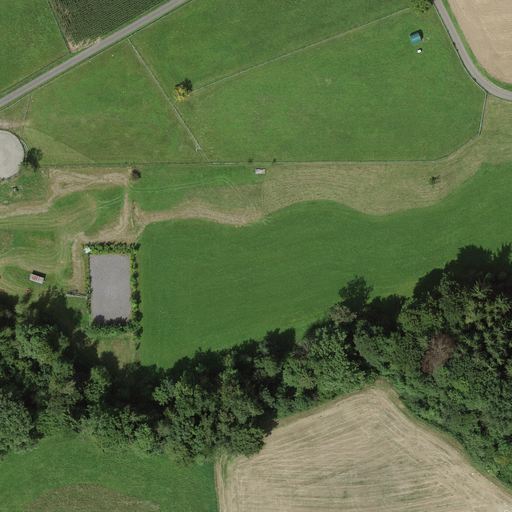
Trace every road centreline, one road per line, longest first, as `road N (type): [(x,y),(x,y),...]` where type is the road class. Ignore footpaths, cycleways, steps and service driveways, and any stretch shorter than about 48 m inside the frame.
road 1 (unclassified): [(183,0),(0,106)]
road 2 (unclassified): [(511,96),(484,84),(470,67),(437,0)]
